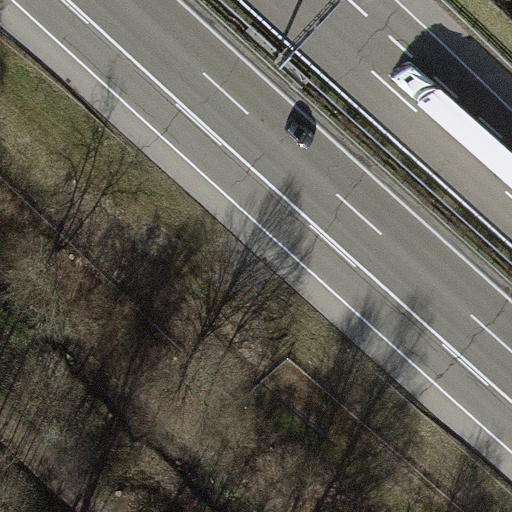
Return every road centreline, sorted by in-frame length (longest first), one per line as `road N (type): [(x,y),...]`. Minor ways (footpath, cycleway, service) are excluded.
road 1 (motorway): [(118,0),(511,357)]
road 2 (motorway): [(511,193),(298,0)]
road 3 (track): [(0,418),(98,511)]
